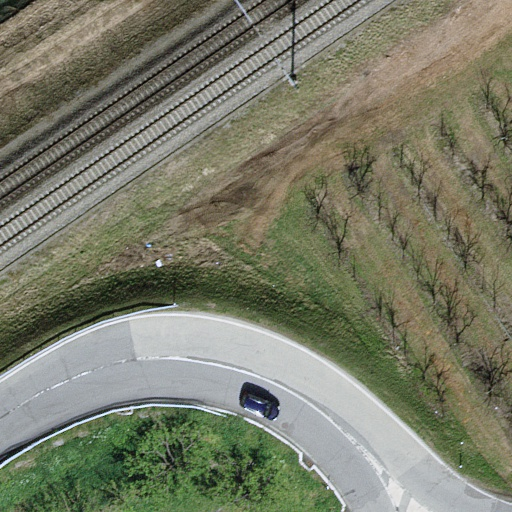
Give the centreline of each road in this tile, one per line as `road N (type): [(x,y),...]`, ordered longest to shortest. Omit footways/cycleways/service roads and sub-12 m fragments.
road 1 (tertiary): [(339,426),(317,404),(240,367),(143,358),(36,395),(0,420)]
road 2 (tertiary): [(484,511),(339,426)]
